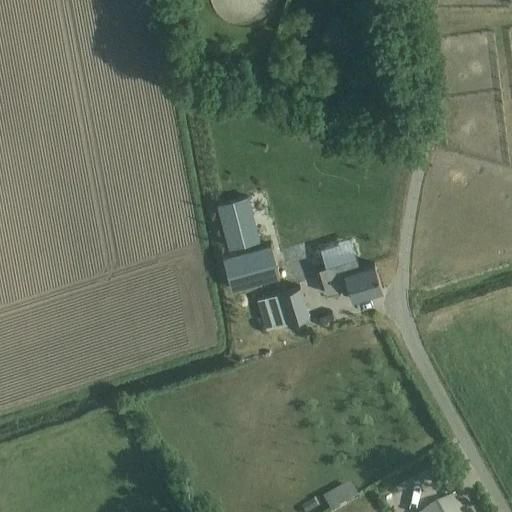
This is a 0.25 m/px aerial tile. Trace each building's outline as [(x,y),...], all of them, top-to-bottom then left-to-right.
[(224,259),(233,292),(281,279),(272,246),(224,259)] [(293,263),(299,283),(322,276),(316,256),(293,263)] [(356,256),(340,261),(344,272),(326,278),(331,292),(348,287),(352,298),(382,288),(374,263),(360,267),(356,256)] [(258,299),(267,329),(310,317),(301,287),(258,299)] [(461,511),(454,499),(429,511),(461,511)]
